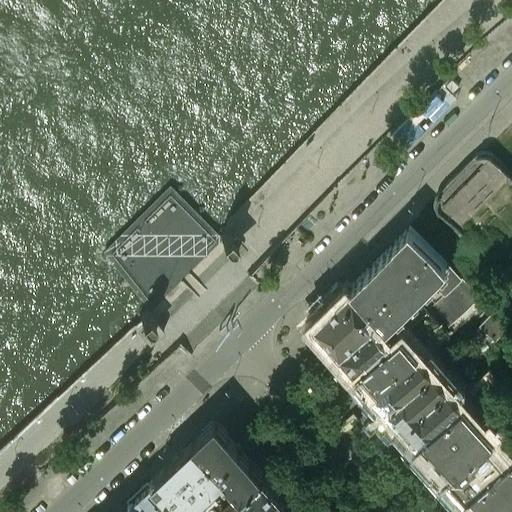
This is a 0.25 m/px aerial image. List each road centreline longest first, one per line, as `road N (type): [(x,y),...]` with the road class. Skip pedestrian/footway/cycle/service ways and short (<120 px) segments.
road 1 (residential): [(242,337),(511,78)]
road 2 (residential): [(58,511),(242,337)]
road 3 (residential): [(393,511),(242,337)]
